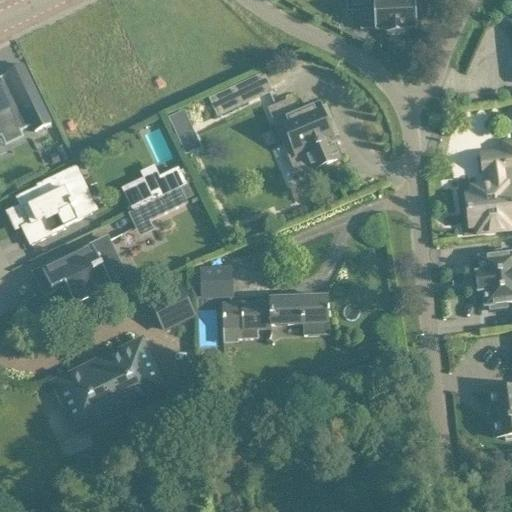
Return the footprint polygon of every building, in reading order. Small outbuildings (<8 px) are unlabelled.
[(348,0),(349,11),(374,10),(375,32),(387,31),(387,36),(406,35),(406,30),(417,29),(417,25),(422,24),(421,5),(416,6),(416,1),(400,2),(400,0),(348,0)] [(0,137),(2,136),(0,132),(1,132),(0,130),(0,128),(14,121),(20,133),(32,127),(35,133),(51,125),(22,66),(6,74),(7,76),(0,79),(0,137)] [(218,116),(270,92),(263,77),(211,101),(218,116)] [(298,115),(293,101),(275,109),(295,157),(305,153),(313,172),(340,161),(332,142),(334,141),(326,122),(330,120),(325,109),(321,110),(319,107),(298,115)] [(184,111),(168,118),(176,135),(192,128),(184,111)] [(471,188),(472,195),(466,196),(468,210),(465,210),(467,227),(470,227),(470,229),(476,228),(477,236),(511,231),(511,143),(503,144),(504,152),(481,155),(483,174),(492,173),(494,185),(471,188)] [(23,211),(16,214),(23,228),(22,228),(31,247),(66,230),(65,228),(78,221),(95,213),(73,169),(42,184),(43,186),(17,199),(23,211)] [(146,183),(128,191),(137,210),(188,186),(181,172),(148,188),(146,183)] [(193,198),(188,186),(137,210),(144,225),(188,205),(186,201),(193,198)] [(117,260),(107,239),(39,272),(39,274),(51,268),(57,281),(51,284),(50,281),(44,284),(50,296),(66,287),(75,305),(119,283),(110,263),(117,260)] [(482,274),(476,275),(478,293),(484,292),(486,307),(490,306),(490,311),(507,309),(507,304),(511,303),(511,255),(502,256),(501,251),(484,254),(484,259),(480,259),(482,274)] [(201,276),(195,276),(195,287),(202,286),(224,285),(225,299),(224,299),(224,300),(232,300),(231,270),(201,271),(201,276)] [(165,331),(194,317),(180,288),(151,302),(165,331)] [(241,306),(222,306),(224,346),(238,345),(238,342),(243,342),(258,341),(258,331),(272,330),(272,327),(304,326),(304,338),(310,338),(330,337),(328,299),(308,300),(269,302),(269,304),(241,306)] [(54,384),(64,406),(77,432),(165,390),(142,342),(54,384)] [(488,407),(487,407),(487,409),(489,423),(489,424),(490,424),(495,424),(497,439),(505,438),(506,441),(511,440),(511,388),(491,391),(493,407),(488,407)] [(247,455),(219,455),(220,473),(248,473),(247,455)]
